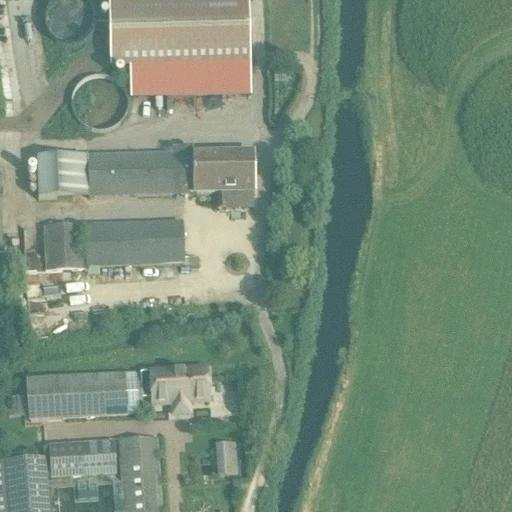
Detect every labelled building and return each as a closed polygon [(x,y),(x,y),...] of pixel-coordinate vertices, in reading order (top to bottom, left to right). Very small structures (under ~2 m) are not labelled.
[(247,0),(107,0),(109,70),(129,69),(129,97),(250,93),(247,0)] [(253,195),(252,155),(36,161),(37,202),(253,195)] [(281,208),(280,195),(272,195),(272,208),(281,208)] [(85,269),(183,266),(181,226),(84,229),(85,269)] [(44,273),(82,273),(79,229),(42,230),(44,273)] [(208,404),(206,371),(27,384),(30,424),(142,416),(141,402),(151,401),(151,408),(208,404)] [(46,511),(43,461),(0,465),(0,511),(161,511),(156,441),(119,444),(123,511),(46,511)] [(115,478),(113,446),(49,450),(51,482),(115,478)]
